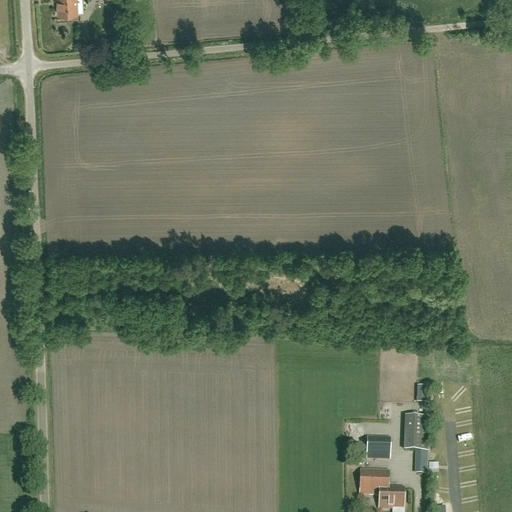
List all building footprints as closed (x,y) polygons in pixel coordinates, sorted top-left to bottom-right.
[(81,0),(56,0),(58,15),(77,14),(77,12),(82,12),(81,0)] [(112,15),(123,23),(129,14),(118,7),(112,15)] [(430,404),(430,387),(416,387),(416,403),(430,404)] [(428,419),(406,418),(405,452),(427,453),(428,419)] [(367,439),(366,461),(390,462),(391,440),(367,439)] [(360,471),(359,496),(379,496),(378,509),(403,510),(404,490),(388,489),(389,472),(360,471)]
